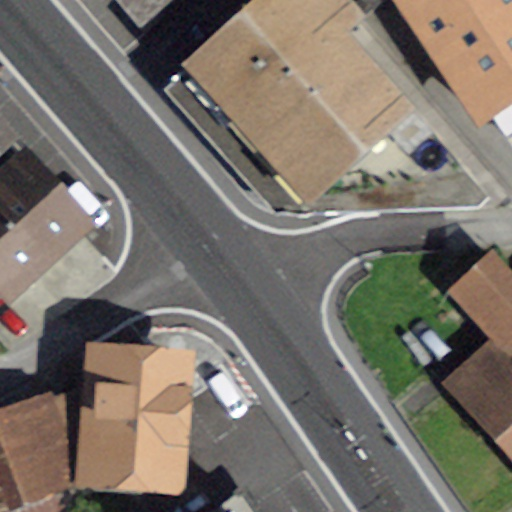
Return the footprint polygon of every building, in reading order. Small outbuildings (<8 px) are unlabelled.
[(133,0),(147,15),(163,0),(133,0)] [(487,198),(344,35),(382,0),(284,0),(285,0),(284,0),(265,0),(194,64),(295,178),(334,178),(335,213),(477,207),(487,198)] [(484,0),(436,32),(485,105),(464,118),(474,133),(511,108),(511,9),(506,0),(484,0)] [(21,167),(0,144),(0,275),(10,287),(76,228),(21,167)] [(505,334),(460,374),(511,432),(511,280),(493,260),(463,288),(505,334)] [(91,360),(82,474),(172,481),(181,367),(91,360)] [(0,424),(0,511),(66,511),(63,484),(71,481),(76,397),(0,424)] [(246,511),(236,497),(214,511),(246,511)]
